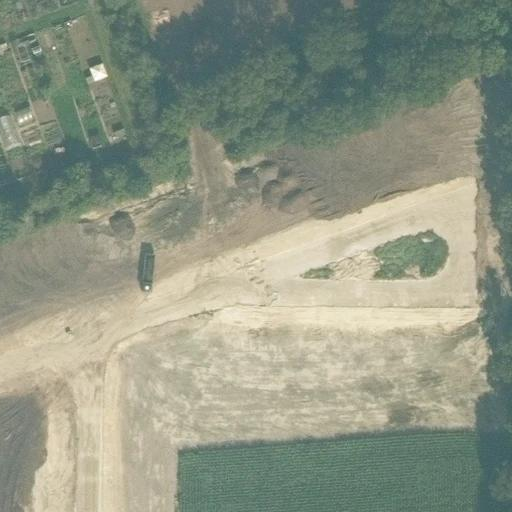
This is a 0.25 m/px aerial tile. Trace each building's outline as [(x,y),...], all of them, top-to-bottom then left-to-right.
[(417,101),(402,107),(425,169),(436,165),(440,176),(462,168),(455,147),(462,144),(455,126),(430,135),(417,101)] [(329,141),(318,145),(321,153),(332,149),(329,141)] [(318,145),(307,149),(309,157),(321,153),(318,145)] [(296,153),(284,157),(287,165),(298,161),(296,153)] [(284,157),(273,162),(276,169),(287,165),(284,157)] [(262,166),(250,170),(253,177),(265,173),(262,166)] [(250,170),(239,174),(242,181),(253,177),(250,170)] [(348,171),(330,178),(343,214),(361,207),(348,171)] [(330,178),(313,184),(326,220),(343,214),(330,178)] [(313,184),(296,190),(309,226),(326,220),(313,184)] [(296,190),(279,196),(292,232),(309,226),(296,190)] [(180,195),(169,199),(172,207),(183,203),(180,195)] [(279,196),(262,202),(275,238),(292,232),(279,196)] [(169,199),(157,204),(160,211),(172,207),(169,199)] [(262,202),(245,209),(257,245),(275,238),(262,202)] [(146,208),(135,212),(138,219),(149,215),(146,208)] [(135,212),(124,216),(126,223),(138,219),(135,212)] [(110,213),(99,217),(101,225),(113,221),(110,213)] [(99,217),(87,221),(90,229),(101,225),(99,217)] [(199,226),(181,232),(194,268),(212,261),(199,226)] [(181,232),(164,238),(177,274),(194,268),(181,232)] [(164,238),(147,244),(160,280),(177,274),(164,238)] [(86,262),(79,243),(69,247),(76,266),(86,262)] [(147,244),(130,251),(143,286),(160,280),(147,244)] [(130,251),(113,257),(126,292),(143,286),(130,251)] [(113,257),(95,263),(108,299),(126,292),(113,257)] [(24,283),(17,264),(7,267),(14,286),(24,283)] [(10,283),(3,265),(0,265),(0,285),(1,287),(10,283)] [(75,271),(50,280),(63,314),(88,305),(75,271)] [(50,278),(28,286),(41,324),(63,316),(63,314),(50,280),(50,278)] [(0,292),(0,338),(15,333),(13,330),(0,292)] [(320,313),(319,360),(345,360),(345,352),(345,313),(340,313),(340,309),(324,309),(324,313),(320,313)] [(345,313),(345,352),(370,352),(371,313),(365,313),(365,310),(350,309),(350,313),(345,313)] [(217,332),(216,404),(236,404),(237,364),(255,364),(256,324),(229,324),(229,332),(217,332)] [(406,325),(406,365),(433,365),(433,325),(406,325)] [(433,325),(433,365),(460,365),(460,325),(433,325)] [(121,360),(120,387),(141,387),(141,393),(160,394),(161,361),(195,348),(188,328),(142,344),(141,360),(121,360)] [(7,405),(7,444),(29,444),(29,450),(43,450),(43,417),(33,417),(33,405),(7,405)] [(0,495),(0,511),(41,511),(41,510),(33,510),(34,496),(0,495)]
